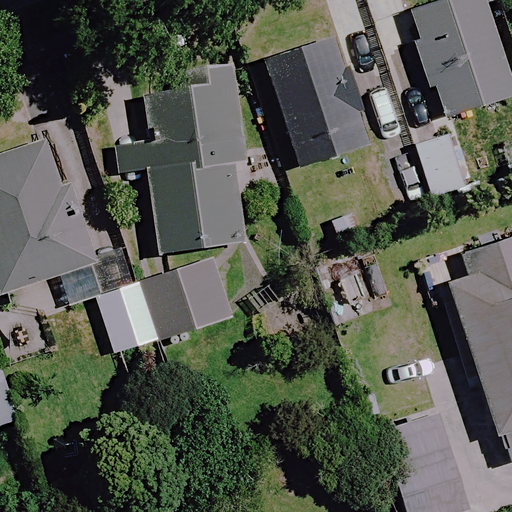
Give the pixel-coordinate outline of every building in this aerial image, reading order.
[(511,97),(511,95),(479,0),(438,0),(403,12),(440,122),(511,97)] [(367,148),(330,35),(259,58),(296,172),(367,148)] [(126,81),(139,163),(154,257),(243,243),(232,172),(241,171),(224,66),(191,71),(126,81)] [(445,136),(417,144),(413,149),(426,196),(459,188),(445,136)] [(0,297),(86,269),(43,140),(0,154),(0,297)] [(282,179),(272,147),(240,157),(250,189),(282,179)] [(511,238),(457,256),(463,277),(444,284),(505,468),(511,465),(511,238)] [(129,284),(121,252),(87,261),(110,353),(228,324),(212,263),(129,284)] [(0,430),(10,427),(0,395),(0,430)] [(462,511),(434,421),(377,439),(400,511),(462,511)]
